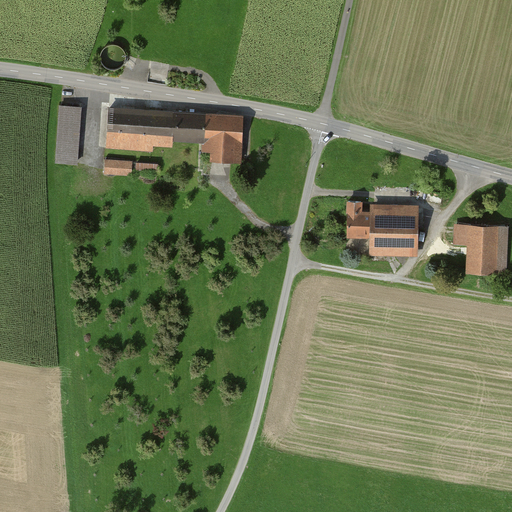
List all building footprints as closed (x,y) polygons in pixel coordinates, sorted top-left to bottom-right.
[(78,168),(81,108),(58,107),(55,167),(78,168)] [(207,114),(107,108),(105,143),(205,149),(207,114)] [(247,117),(207,114),(205,149),(204,153),(244,156),(247,117)] [(106,172),(134,173),(134,158),(106,157),(106,172)] [(420,207),(370,206),(369,253),(420,253),(420,207)] [(508,278),(510,226),(468,225),(466,276),(508,278)]
